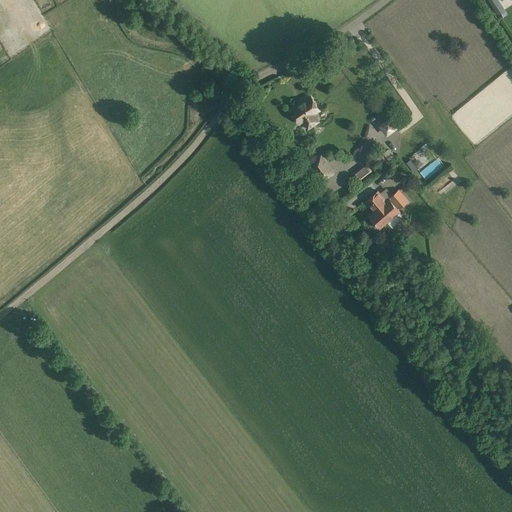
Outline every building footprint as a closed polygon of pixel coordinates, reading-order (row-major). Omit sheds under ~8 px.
[(487,0),(498,15),(505,11),(498,0),(487,0)] [(310,97),(309,96),(301,101),(302,103),(293,109),(302,122),(306,119),(311,127),(321,120),(316,112),(322,108),(313,95),(310,97)] [(387,136),(398,127),(390,117),(379,125),(387,136)] [(433,152),(435,147),(428,144),(426,149),(433,152)] [(366,157),(382,164),(387,160),(380,150),(371,146),(366,157)] [(314,179),(321,174),(325,180),(336,172),(323,153),(312,161),(315,165),(308,170),(314,179)] [(366,163),(353,173),(359,181),(372,171),(366,163)] [(453,166),(441,178),(448,185),(460,174),(453,166)] [(409,201),(399,189),(390,197),(390,198),(399,208),(400,209),(409,201)] [(378,191),(366,201),(374,211),(369,215),(375,222),(374,222),(376,224),(380,228),(399,212),(397,209),(399,208),(390,198),(389,199),(386,202),(384,200),(385,200),(378,191)]
